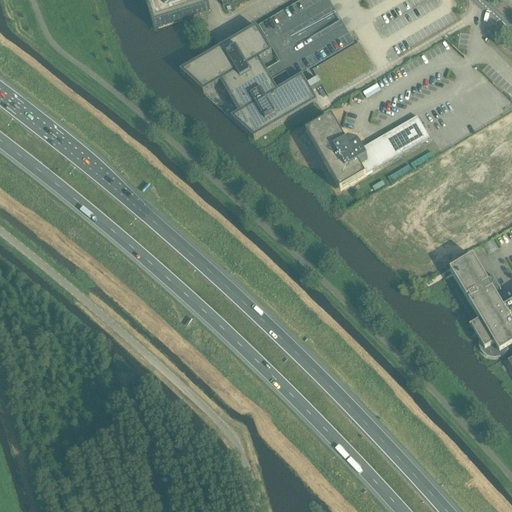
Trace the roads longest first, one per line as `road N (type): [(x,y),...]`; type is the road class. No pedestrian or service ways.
road 1 (trunk): [(444,511),(216,277),(0,99)]
road 2 (trunk): [(0,141),(215,321),(401,511)]
road 3 (unclassified): [(260,511),(223,426),(0,231)]
